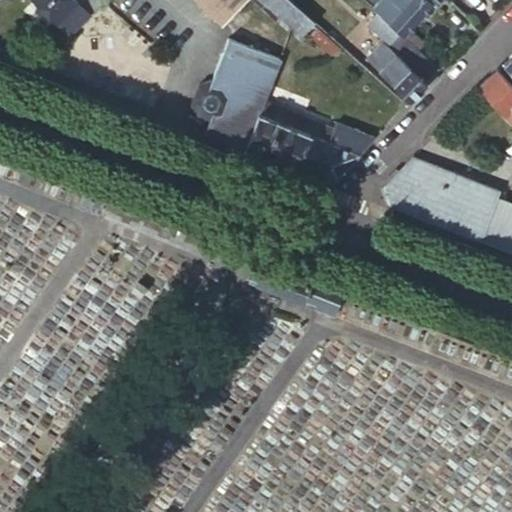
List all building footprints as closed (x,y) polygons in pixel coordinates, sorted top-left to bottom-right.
[(69,38),(100,7),(92,0),(31,0),(55,23),(69,38)] [(249,0),(197,0),(227,26),(249,0)] [(256,0),(256,1),(286,29),(290,24),(301,34),(314,21),(290,0),(256,0)] [(364,0),(376,10),(398,30),(419,50),(424,44),(409,30),(437,0),(364,0)] [(387,42),(398,30),(376,10),(365,22),(387,42)] [(410,102),(426,85),(424,83),(438,68),(419,50),(398,30),(387,42),(369,62),(410,102)] [(204,132),(245,148),(326,180),(337,177),(374,138),(336,123),(329,140),(312,134),(259,113),(279,60),(227,39),(211,82),(199,86),(192,105),(197,116),(209,120),(204,132)] [(511,55),(497,71),(511,85),(511,55)] [(511,85),(497,71),(495,69),(478,87),(511,119),(511,85)] [(292,94),(277,88),(274,94),(290,100),(292,94)] [(316,122),(264,101),(259,113),(312,134),(316,122)] [(389,205),(479,240),(490,211),(488,210),(492,199),(471,191),(474,182),(411,157),(384,185),(389,205)] [(496,190),(474,182),(471,191),(492,199),(496,190)] [(191,230),(112,199),(106,214),(184,245),(191,230)] [(225,261),(231,246),(191,230),(184,245),(225,261)] [(304,297),(312,277),(258,256),(250,275),(304,297)]
